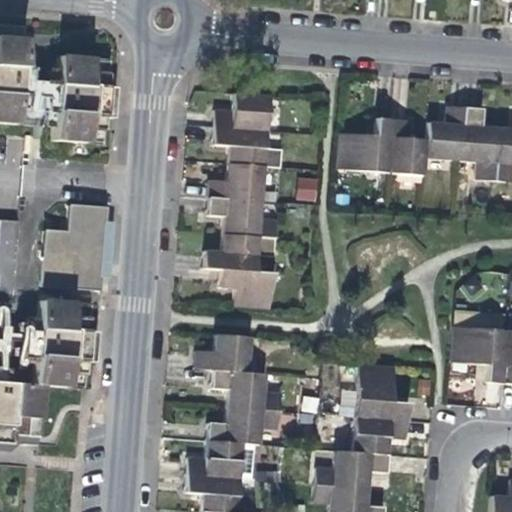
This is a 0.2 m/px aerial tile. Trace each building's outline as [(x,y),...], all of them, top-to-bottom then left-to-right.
[(0,123),(18,125),(21,87),(22,78),(25,28),(0,25),(0,123)] [(53,56),(51,93),(50,102),(47,142),(100,146),(102,120),(111,120),(114,87),(104,87),(106,60),(53,56)] [(263,133),(266,97),(230,95),(230,105),(229,112),(214,111),(213,129),(263,133)] [(424,142),(423,159),(457,161),(460,109),(445,107),(444,126),(434,125),(425,124),(424,142)] [(492,183),(496,129),(486,129),(478,128),(479,110),(460,109),(457,161),(475,163),(474,181),(492,183)] [(360,136),(335,134),(333,171),(387,175),(391,121),(372,120),(371,137),(360,136)] [(408,122),(391,121),(387,175),(421,178),(423,159),(424,142),(414,141),(407,140),(408,122)] [(262,149),(263,133),(213,129),(212,146),(227,147),(226,155),(225,165),(261,168),(280,169),(281,151),(262,149)] [(511,165),(511,130),(504,130),(496,129),(492,183),(510,184),(511,165)] [(258,203),(261,168),(225,165),(225,176),(224,183),(209,182),(208,200),(258,203)] [(315,202),(319,179),(298,176),(294,199),(315,202)] [(257,222),(258,203),(208,200),(206,218),(221,220),(221,226),(220,236),(274,239),(276,223),(257,222)] [(66,207),(64,234),(42,233),(38,287),(98,291),(101,256),(105,210),(66,207)] [(0,242),(14,243),(15,221),(0,220),(0,242)] [(253,273),(255,256),(273,257),(274,239),(220,236),(219,246),(219,254),(204,253),(203,270),(218,271),(253,273)] [(270,310),(272,274),(253,273),(218,271),(216,289),(234,291),(234,296),(233,307),(270,310)] [(33,349),(30,386),(42,387),(64,389),(65,376),(82,377),(83,363),(93,364),(95,332),(85,332),(87,318),(70,317),(71,304),(37,302),(34,340),(33,349)] [(497,384),(501,330),(449,326),(447,362),(468,364),(480,364),(479,382),(497,384)] [(511,330),(501,330),(497,384),(511,384),(511,330)] [(245,373),(248,338),(214,335),(213,346),(212,353),(195,352),(193,369),(211,371),(245,373)] [(390,391),(392,368),(355,365),(351,418),(405,422),(407,404),(389,402),(390,391)] [(280,394),(262,393),(263,375),(245,373),(211,371),(209,389),(226,390),(226,398),(225,408),(278,412),(280,394)] [(20,425),(23,386),(4,384),(0,383),(0,423),(8,424),(20,425)] [(30,386),(23,386),(20,425),(8,424),(7,436),(38,439),(42,387),(30,386)] [(277,429),(278,412),(225,408),(224,418),(223,425),(207,424),(205,441),(240,444),(258,445),(259,429),(277,430),(277,429)] [(404,441),(405,422),(351,418),(348,453),(385,456),(385,448),(386,440),(404,441)] [(8,424),(0,423),(0,445),(7,446),(7,436),(8,424)] [(237,480),(240,444),(205,441),(204,452),(204,460),(186,459),(184,475),(237,480)] [(383,475),(385,456),(348,453),(333,452),(331,471),(314,470),(312,486),(366,491),(367,480),(367,474),(383,475)] [(199,511),(252,511),(253,499),(235,497),(237,480),(184,475),(183,494),(200,495),(200,502),(199,511)] [(511,511),(511,479),(506,479),(505,494),(498,494),(487,493),(485,511),(511,511)] [(380,511),(381,509),(365,507),(365,500),(366,491),(312,486),(311,504),(328,506),(327,511),(380,511)]
